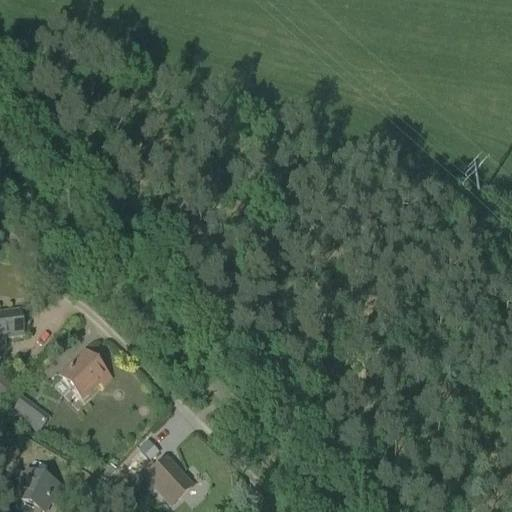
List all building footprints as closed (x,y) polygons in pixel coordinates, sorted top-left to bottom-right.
[(0,314),(0,343),(23,341),(20,312),(0,314)] [(56,379),(81,405),(99,388),(102,391),(112,381),(84,352),(56,379)] [(30,419),(23,411),(14,419),(21,427),(30,419)] [(166,458),(141,482),(169,511),(194,489),(166,458)] [(27,473),(15,502),(37,511),(50,511),(61,488),(27,473)]
